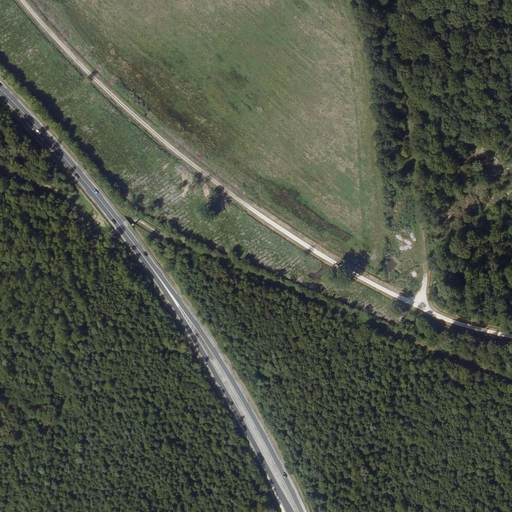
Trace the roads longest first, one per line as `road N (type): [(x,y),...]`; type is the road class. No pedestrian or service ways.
road 1 (track): [(27,0),(71,49),(222,179),(344,260),(511,348)]
road 2 (track): [(511,383),(164,240),(136,221),(108,237),(97,233),(67,197),(0,170)]
road 3 (primary): [(301,511),(239,395),(132,241)]
road 4 (primary): [(132,241),(289,511)]
road 5 (track): [(404,0),(427,306)]
road 6 (primary): [(132,241),(0,88)]
